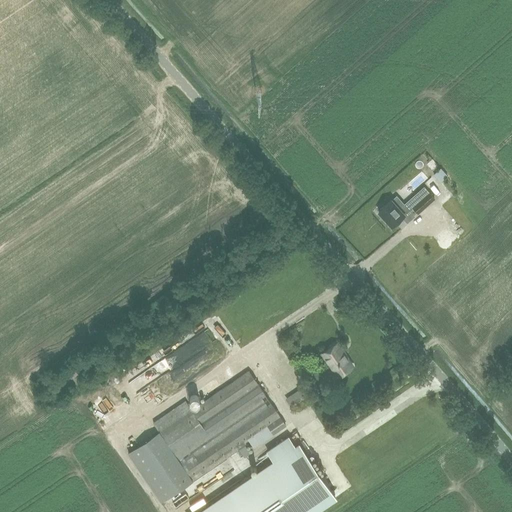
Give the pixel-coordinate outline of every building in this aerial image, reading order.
[(412,207),(417,212),(418,213),(434,198),(429,192),(412,207)] [(405,205),(405,206),(396,196),(392,201),(391,200),(378,211),(391,226),(402,217),(407,223),(415,216),(405,205)] [(160,305),(165,313),(173,307),(168,299),(160,305)] [(337,377),(352,367),(342,351),(343,350),(338,343),(321,354),(337,377)] [(223,363),(231,357),(228,353),(220,359),(223,363)] [(128,453),(161,502),(250,441),(254,447),(285,426),(279,417),(280,416),(249,371),(192,409),(186,401),(153,423),(159,432),(128,453)] [(268,452),(274,460),(197,511),(314,511),(335,498),(298,444),(295,446),(289,437),(268,452)]
